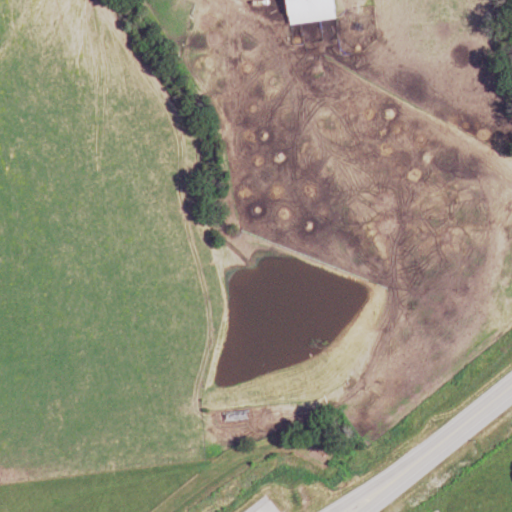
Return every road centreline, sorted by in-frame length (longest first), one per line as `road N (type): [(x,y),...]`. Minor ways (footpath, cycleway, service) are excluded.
road 1 (trunk): [(459,434),(325,511)]
road 2 (trunk): [(352,511),(459,434)]
